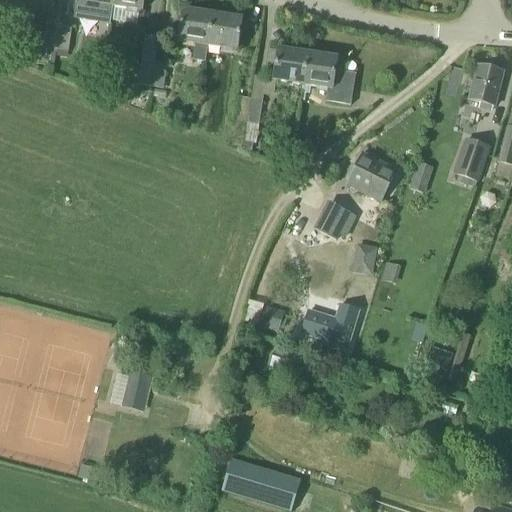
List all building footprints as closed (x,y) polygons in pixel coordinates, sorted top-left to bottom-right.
[(113,0),(77,0),(75,19),(101,23),(101,20),(110,22),(113,7),(113,0)] [(113,0),(113,7),(142,12),(143,0),(113,0)] [(205,63),(207,47),(212,15),(182,11),(177,43),(195,45),(193,61),(205,63)] [(212,15),(207,47),(237,51),(241,19),(212,15)] [(56,51),(59,28),(46,25),(42,49),(39,49),(36,68),(53,71),(55,58),(56,51)] [(59,28),(56,51),(67,53),(71,30),(59,28)] [(273,82),(304,86),(309,55),(278,50),(273,82)] [(309,55),(304,86),(328,90),(326,102),(351,106),(355,74),(335,72),(337,59),(309,55)] [(154,64),(144,62),(139,85),(151,87),(154,64)] [(154,64),(151,87),(163,89),(166,66),(154,64)] [(469,101),(494,108),(502,75),(477,69),(469,101)] [(234,123),(245,125),(249,101),(237,100),(234,123)] [(249,101),(245,125),(258,127),(262,103),(249,101)] [(255,146),(258,127),(245,125),(242,144),(255,146)] [(511,130),(507,129),(496,177),(511,180),(511,130)] [(453,175),(459,177),(457,182),(474,189),(488,150),(465,141),(453,175)] [(346,186),(380,204),(397,172),(362,155),(346,186)] [(411,183),(409,190),(423,195),(426,187),(411,183)] [(321,235),(338,243),(341,237),(344,238),(353,218),(334,209),(321,235)] [(511,216),(503,243),(509,245),(507,251),(511,252),(511,216)] [(364,277),(370,278),(375,250),(369,249),(364,277)] [(382,281),(392,284),(396,269),(387,266),(382,281)] [(263,308),(257,328),(276,333),(282,314),(263,308)] [(339,308),(335,322),(308,313),(301,336),(347,350),(353,330),(354,327),(356,320),(358,314),(339,308)] [(447,381),(454,384),(470,337),(462,335),(447,381)] [(451,358),(430,351),(430,353),(426,365),(425,365),(446,372),(451,358)] [(284,379),(289,364),(271,359),(267,374),(284,379)] [(124,400),(144,405),(150,379),(131,374),(124,400)] [(467,382),(478,386),(480,378),(469,374),(467,382)] [(498,388),(511,391),(511,381),(501,378),(498,388)] [(291,511),(300,484),(231,463),(222,494),(281,511),(291,511)] [(79,478),(96,482),(99,471),(81,467),(79,478)]
